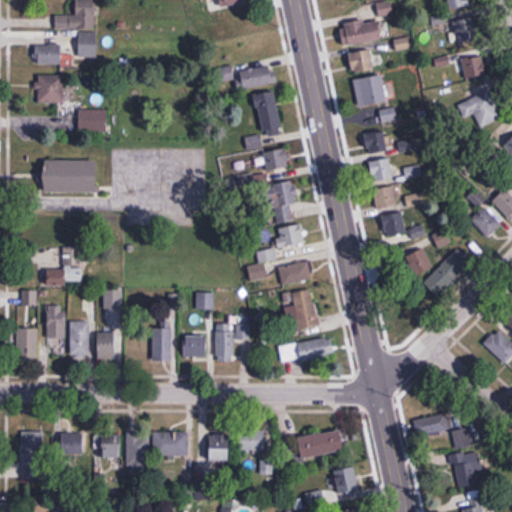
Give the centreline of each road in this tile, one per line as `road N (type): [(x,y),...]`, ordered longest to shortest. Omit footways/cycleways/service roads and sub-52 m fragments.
road 1 (residential): [(511,261),(376,392),(0,392)]
road 2 (tertiary): [(294,0),(401,511)]
